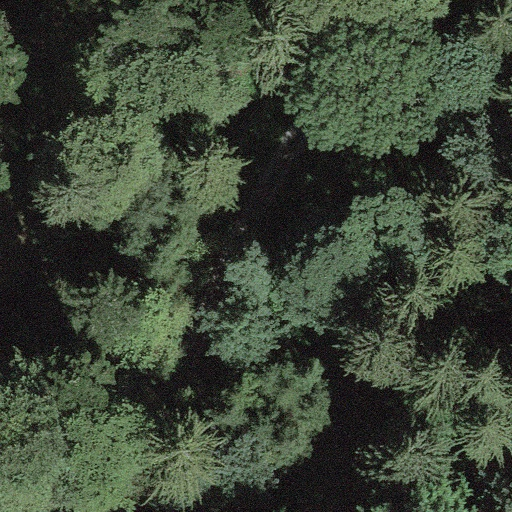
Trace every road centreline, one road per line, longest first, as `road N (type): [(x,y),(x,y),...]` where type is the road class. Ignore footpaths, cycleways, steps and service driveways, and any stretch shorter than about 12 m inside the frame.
road 1 (track): [(118,511),(225,253),(371,0)]
road 2 (track): [(362,511),(511,458)]
